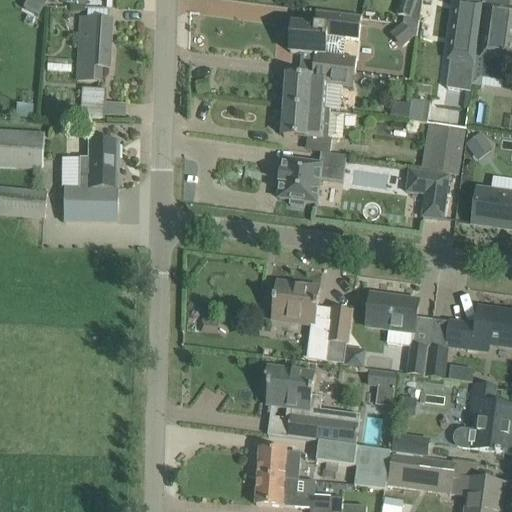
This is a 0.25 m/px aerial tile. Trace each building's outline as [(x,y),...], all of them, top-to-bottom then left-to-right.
[(29,0),(25,10),(39,17),(43,7),(29,0)] [(412,21),(419,0),(401,0),(396,15),(412,21)] [(456,0),(447,62),(451,63),(448,90),(470,93),(474,66),(475,66),(476,60),(477,60),(484,0),(456,0)] [(474,83),(474,86),(476,86),(481,86),(482,80),(506,83),(510,84),(511,67),(511,7),(511,8),(511,0),(484,0),(477,60),(474,83)] [(337,30),(336,40),(346,41),(359,42),(362,17),(338,15),(337,30)] [(112,22),(102,21),(80,20),(77,82),(100,84),(101,68),(109,69),(112,22)] [(405,28),(395,36),(405,47),(414,39),(419,40),(421,26),(405,24),(405,28)] [(316,28),(292,27),(290,54),(315,56),(314,69),(356,75),(358,58),(344,57),(346,41),(336,40),(337,30),(328,30),(316,29),(316,28)] [(283,97),(282,105),(286,108),(291,108),(310,110),(325,111),(343,115),(344,89),(354,91),(356,75),(314,69),(312,80),(308,80),(299,79),(288,78),(287,94),(283,97)] [(83,89),(81,119),(105,120),(107,90),(83,89)] [(409,121),(409,123),(428,126),(431,105),(412,103),(412,106),(409,121)] [(34,119),(34,108),(18,107),(18,119),(34,119)] [(281,113),(281,122),(285,125),(284,138),(291,139),(304,140),(308,140),(308,139),(310,139),(333,141),(344,142),(347,117),(347,116),(343,115),(325,111),(310,110),(291,108),(286,108),(286,111),(281,113)] [(468,135),(429,129),(423,172),(461,179),(468,135)] [(0,169),(43,172),(45,135),(0,132),(0,169)] [(471,139),(471,156),(489,157),(490,139),(471,139)] [(90,159),(81,159),(81,187),(68,187),(67,224),(118,225),(118,192),(119,192),(119,144),(90,143),(90,159)] [(281,185),(279,201),(291,202),(291,205),(290,207),(305,209),(305,204),(317,206),(321,181),(343,185),(347,159),(322,155),(322,157),(321,167),(285,162),(283,173),(283,175),(281,175),(279,185),(281,185)] [(450,179),(410,173),(407,194),(426,197),(423,219),(444,222),(450,179)] [(0,216),(46,220),(48,193),(0,188),(0,216)] [(511,196),(478,192),(473,226),(511,231),(511,196)] [(333,345),(330,366),(344,367),(347,347),(351,313),(334,311),(334,312),(318,310),(321,291),(277,285),(272,321),(274,321),(274,319),(294,322),(314,324),(314,327),(316,327),(314,342),(333,345)] [(388,345),(411,348),(414,335),(415,335),(419,304),(372,298),(367,329),(390,332),(388,345)] [(449,324),(447,347),(448,347),(458,349),(487,353),(488,346),(502,348),(511,349),(511,315),(479,312),(478,317),(477,328),(461,326),(449,324)] [(412,348),(408,376),(424,378),(426,378),(429,350),(428,350),(412,348)] [(429,350),(426,378),(444,380),(445,373),(447,352),(430,351),(429,350)] [(475,384),(476,369),(452,368),(452,383),(475,384)] [(268,437),(319,444),(320,443),(356,448),(360,417),(321,412),(322,399),(312,398),(315,376),(268,370),(265,393),(269,393),(267,407),(292,411),(289,439),(270,437),(270,436),(268,436),(268,437)] [(370,373),(369,382),(380,383),(379,387),(379,391),(377,407),(394,409),(396,389),(398,377),(370,373)] [(474,387),(470,414),(479,415),(477,431),(465,430),(464,430),(461,430),(458,432),(457,433),(456,435),(455,435),(455,437),(454,438),(454,439),(454,441),(454,442),(455,443),(455,445),(457,447),(458,448),(459,449),(461,449),(462,450),(497,454),(496,455),(501,456),(501,455),(511,456),(511,454),(508,454),(511,426),(511,407),(495,406),(497,390),(474,387)] [(400,401),(398,416),(414,418),(416,403),(400,401)] [(396,436),(393,456),(428,460),(430,440),(396,436)] [(358,469),(355,488),(386,492),(391,453),(356,448),(320,443),(319,444),(317,463),(358,469)] [(287,455),(287,454),(261,452),(259,480),(285,482),(299,483),(300,464),(299,464),(299,456),(287,455)] [(393,456),(389,488),(418,492),(449,497),(468,499),(466,511),(498,511),(499,508),(501,508),(504,487),(495,485),(474,482),(453,479),(456,464),(456,463),(428,460),(393,456)] [(285,482),(259,480),(257,507),(283,509),(312,511),(311,511),(368,511),(369,509),(343,507),(344,500),(297,497),(299,483),(285,482)] [(400,511),(402,503),(387,501),(384,511),(400,511)]
